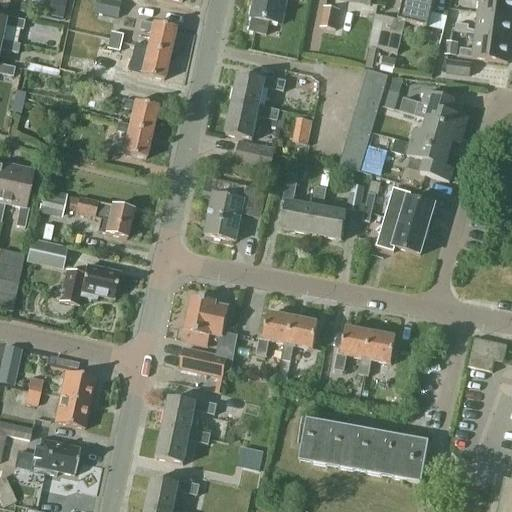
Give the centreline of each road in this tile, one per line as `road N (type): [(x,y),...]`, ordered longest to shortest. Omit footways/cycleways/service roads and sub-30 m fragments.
road 1 (residential): [(432,310),(164,258)]
road 2 (residential): [(164,258),(218,0)]
road 3 (residential): [(432,310),(482,125),(495,107),(511,104)]
road 4 (residential): [(494,476),(439,463),(465,316)]
road 5 (residential): [(110,511),(142,361)]
road 6 (residential): [(142,361),(0,333)]
